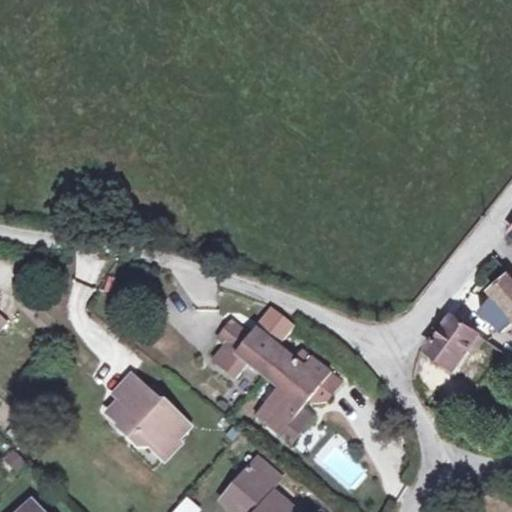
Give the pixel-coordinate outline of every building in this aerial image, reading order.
[(88,260),(81,277),(96,283),(103,266),(88,260)] [(0,307),(3,304),(0,300),(0,338),(15,323),(0,308),(0,307)] [(465,369),(490,334),(459,310),(444,329),(449,333),(437,350),(465,369)] [(248,381),(259,367),(289,392),(268,418),(305,447),(325,420),(314,410),(321,401),(333,384),(304,361),(266,331),(260,339),(240,324),(228,340),(239,348),(226,364),(248,381)] [(313,350),(304,361),(333,384),(321,401),(325,404),(338,403),(354,382),(313,350)] [(185,444),(199,429),(175,406),(173,408),(142,378),(124,396),(130,402),(117,415),(130,427),(128,429),(141,442),(147,437),(165,455),(180,439),(185,444)] [(473,437),(492,448),(500,435),(480,425),(473,437)] [(165,455),(173,463),(188,448),(185,444),(180,439),(165,455)] [(26,475),(35,466),(24,455),(15,464),(26,475)] [(298,479),(270,458),(236,503),(246,511),(310,511),(288,492),(298,479)] [(207,511),(197,502),(187,511),(207,511)]
